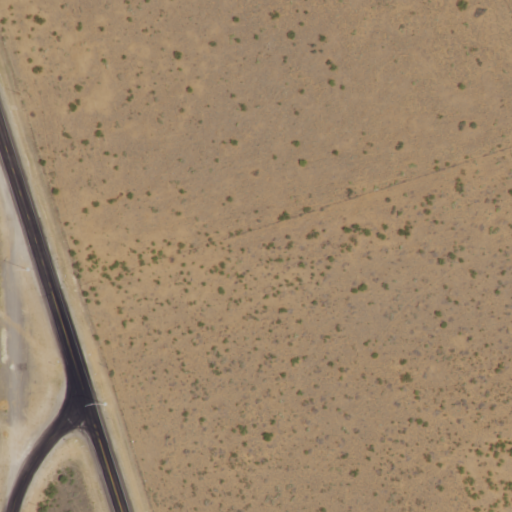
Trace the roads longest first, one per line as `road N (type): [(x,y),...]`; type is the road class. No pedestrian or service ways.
road 1 (primary): [(88,406),(0,130)]
road 2 (tertiary): [(12,511),(41,452),(88,406)]
